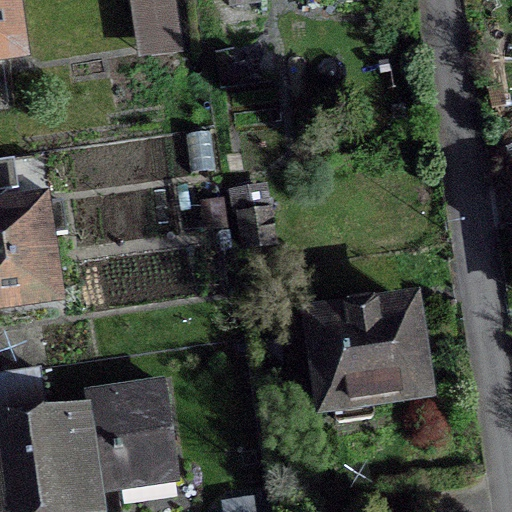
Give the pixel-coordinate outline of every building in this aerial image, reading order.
[(6,0),(0,0),(0,59),(14,57),(6,0)] [(165,28),(160,0),(147,0),(131,2),(135,32),(165,28)] [(0,192),(13,191),(8,162),(0,163),(0,192)] [(265,214),(246,216),(243,193),(227,195),(230,216),(237,214),(243,251),(269,247),(265,214)] [(35,211),(0,216),(0,306),(49,299),(41,240),(64,236),(59,205),(35,209),(35,211)] [(344,319),(309,324),(322,412),(331,411),(333,423),(335,425),(367,421),(369,418),(367,405),(421,398),(408,309),(373,315),(372,311),(369,309),(346,312),(344,315),(344,319)] [(36,373),(0,378),(0,432),(44,426),(36,373)] [(0,432),(0,511),(91,511),(99,511),(96,494),(175,482),(162,388),(83,400),(85,420),(44,426),(0,432)]
